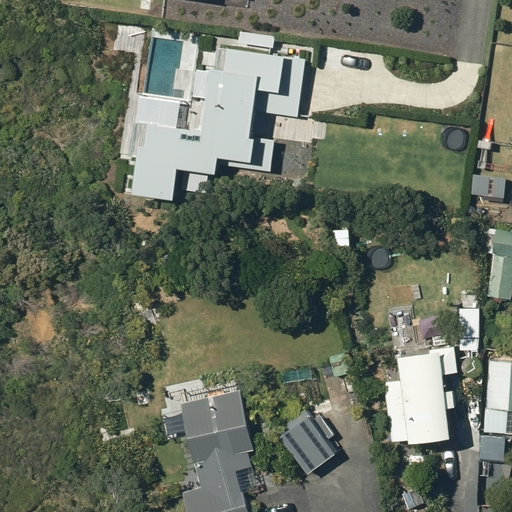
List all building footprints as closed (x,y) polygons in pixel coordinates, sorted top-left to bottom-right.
[(210,127),(160,119),(156,144),(150,143),(143,190),(181,196),(186,164),(225,170),(226,163),(275,170),(280,138),(260,135),(264,109),(303,115),(308,81),(311,57),(238,46),(235,67),(223,65),(213,127),(210,127)] [(476,175),(475,193),(508,195),(509,177),(476,175)] [(501,255),(496,295),(511,296),(511,230),(485,227),(481,252),(501,255)] [(461,335),(462,335),(462,347),(474,348),(475,336),(482,336),(482,303),(461,303),(461,335)] [(152,310),(140,312),(142,325),(154,323),(152,310)] [(402,352),(406,377),(386,380),(394,440),(456,432),(452,403),(460,401),(458,385),(450,386),(448,370),(461,369),(458,344),(402,352)] [(511,359),(491,358),(488,407),(511,408),(511,359)] [(254,464),(248,447),(257,445),(241,386),(183,402),(204,485),(186,490),(191,511),(251,511),(240,468),(254,464)] [(147,390),(135,393),(139,405),(150,402),(147,390)] [(312,414),(285,434),(310,469),(337,450),(312,414)]
